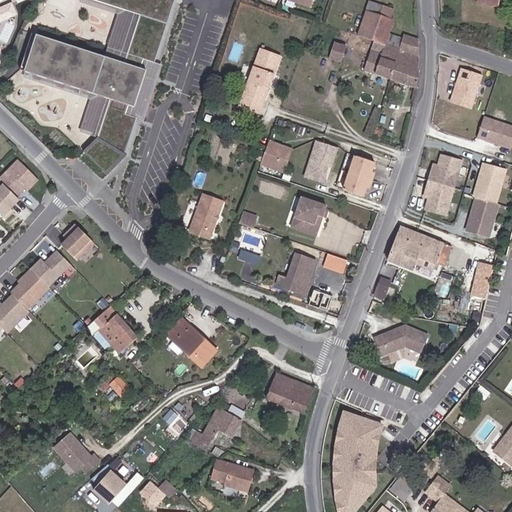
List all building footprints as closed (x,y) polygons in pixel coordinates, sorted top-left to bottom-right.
[(162,61),(182,0),(96,0),(145,16),(130,63),(42,34),(30,69),(35,71),(118,98),(106,136),(91,150),(114,173),(132,154),(144,118),(132,114),(134,108),(136,104),(142,105),(154,68),(148,67),(149,62),(151,57),(162,61)] [(0,23),(24,13),(18,2),(0,9),(0,51),(8,48),(0,30),(0,23)] [(424,80),(423,40),(408,36),(406,40),(393,36),(397,23),(394,22),(396,17),(385,14),(383,19),(370,16),(368,23),(364,23),(360,35),(380,42),(403,49),(395,79),(423,87),(424,80)] [(371,71),(395,79),(403,49),(380,42),(371,71)] [(352,49),(341,45),(336,61),(348,64),(352,49)] [(263,111),(287,54),(268,47),(245,104),(263,111)] [(166,76),(170,63),(162,61),(151,57),(149,62),(148,67),(154,68),(142,105),(136,104),(134,108),(132,114),(144,118),(151,120),(166,76)] [(475,108),(487,76),(466,69),(455,101),(475,108)] [(106,136),(118,98),(35,71),(33,77),(98,98),(88,130),(106,136)] [(511,147),(511,124),(488,117),(481,136),(511,147)] [(307,132),(310,125),(302,122),(300,130),(307,132)] [(332,154),(338,156),(342,144),(321,136),(311,166),(322,170),(324,169),(326,168),(332,154)] [(297,146),(274,137),(266,160),(289,168),(297,146)] [(376,169),(379,160),(360,153),(348,186),(367,193),(370,184),(373,185),(379,170),(376,169)] [(451,212),(465,158),(446,153),(443,164),(442,170),(437,168),(431,189),(436,190),(435,195),(432,207),(451,212)] [(40,175),(19,154),(0,173),(0,175),(5,180),(17,192),(27,183),(29,185),(40,175)] [(330,179),(338,156),(332,154),(326,168),(324,169),(322,170),(311,166),(309,171),(330,179)] [(507,168),(487,163),(479,195),(481,196),(473,229),(493,234),(501,200),(499,200),(507,168)] [(20,195),(17,192),(5,180),(0,184),(0,208),(6,214),(14,206),(12,204),(20,195)] [(225,209),(230,196),(211,188),(196,225),(216,233),(223,215),(221,213),(223,209),(225,209)] [(322,230),(333,201),(306,192),(296,220),(322,230)] [(249,207),(245,217),(259,222),(263,214),(249,207)] [(78,255),(95,239),(77,220),(65,231),(69,235),(63,240),(78,255)] [(456,247),(406,227),(392,260),(417,271),(419,266),(437,273),(441,263),(449,266),(456,247)] [(49,282),(72,260),(59,246),(47,258),(43,254),(32,264),(49,282)] [(308,290),(321,255),(305,249),(300,262),(290,259),(283,281),(308,290)] [(354,257),(337,251),(333,259),(351,266),(354,257)] [(478,260),(471,295),(487,298),(495,263),(478,260)] [(28,305),(50,283),(49,282),(32,264),(26,270),(28,272),(21,278),(11,288),(13,290),(28,305)] [(21,278),(28,272),(26,270),(20,276),(21,278)] [(395,281),(386,277),(379,294),(389,297),(395,281)] [(332,307),(338,293),(319,286),(314,300),(332,307)] [(13,290),(2,300),(0,302),(0,321),(2,323),(7,329),(30,307),(28,305),(13,290)] [(137,333),(116,309),(110,302),(86,322),(93,331),(98,327),(118,351),(137,333)] [(479,324),(482,316),(475,313),(472,322),(479,324)] [(195,369),(210,356),(179,321),(164,334),(195,369)] [(429,337),(405,327),(376,338),(383,356),(405,349),(422,355),(429,337)] [(318,387),(280,371),(270,397),(307,412),(318,387)] [(117,396),(125,388),(116,377),(108,383),(117,396)] [(333,480),(338,511),(355,511),(378,488),(377,475),(376,463),(380,440),(385,424),(343,410),(334,440),(333,480)] [(229,450),(237,433),(212,421),(200,446),(194,442),(186,452),(198,461),(206,451),(209,453),(213,443),(229,450)] [(89,452),(68,427),(52,442),(74,466),(79,462),(84,467),(97,456),(92,449),(89,452)] [(511,428),(493,455),(511,468),(511,428)] [(119,474),(115,470),(114,471),(109,466),(111,464),(106,459),(89,473),(96,480),(92,485),(107,499),(110,496),(111,497),(117,491),(115,490),(124,481),(118,475),(119,474)] [(430,481),(442,465),(436,461),(424,475),(430,481)] [(245,504),(257,487),(221,465),(212,478),(229,487),(226,492),(245,504)] [(405,505),(418,489),(404,477),(391,493),(405,505)] [(174,494),(157,479),(147,491),(155,498),(152,501),(160,509),(174,494)] [(430,511),(457,511),(441,500),(446,491),(434,482),(425,495),(437,504),(430,511)]
